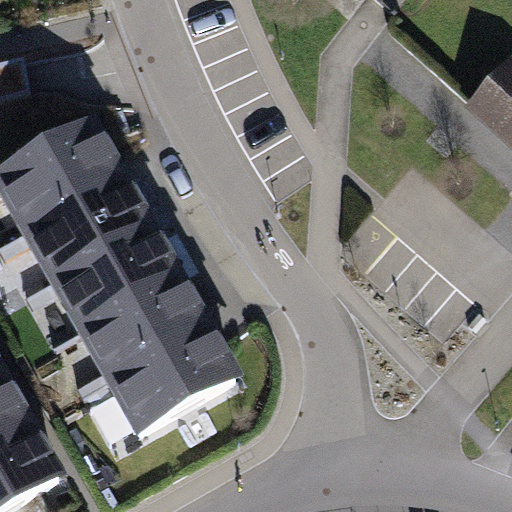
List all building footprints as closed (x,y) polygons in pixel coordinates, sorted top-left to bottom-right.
[(511,76),(478,114),(511,143),(511,76)] [(93,134),(0,186),(0,190),(27,239),(122,185),(93,134)] [(122,185),(27,239),(55,288),(150,235),(122,185)] [(150,235),(55,288),(84,338),(178,284),(150,235)] [(178,284),(84,338),(112,387),(206,334),(178,284)] [(206,334),(112,387),(141,438),(235,385),(206,334)] [(0,385),(0,450),(29,434),(1,384),(0,385)] [(0,450),(0,511),(10,511),(59,485),(29,434),(0,450)]
